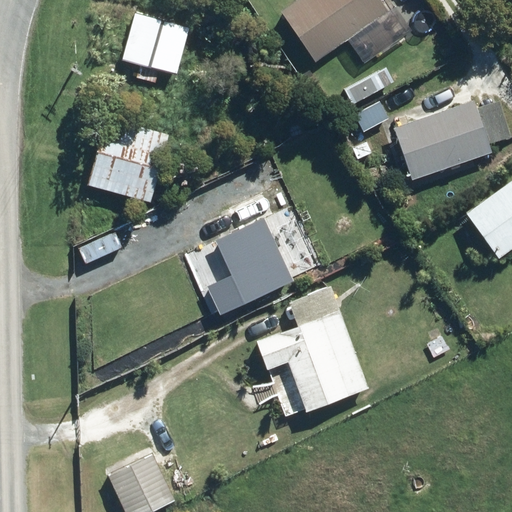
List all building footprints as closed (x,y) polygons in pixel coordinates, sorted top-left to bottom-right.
[(380,0),(289,0),(279,7),(313,58),(343,37),(359,60),(401,31),(380,0)] [(141,62),(138,76),(158,80),(161,66),(183,71),(194,24),(137,10),(126,59),(141,62)] [(492,149),(489,140),(509,133),(498,99),(476,106),(474,99),(395,126),(412,176),(492,149)] [(108,116),(91,183),(154,200),(172,133),(108,116)] [(511,179),(467,213),(498,256),(511,246),(511,179)] [(265,220),(277,214),(264,186),(224,204),(234,227),(215,236),(218,241),(207,246),(221,277),(207,283),(219,310),(291,277),(265,220)] [(328,285),(288,300),(296,323),(257,338),(267,366),(287,358),(306,410),(367,387),(328,285)] [(152,452),(107,473),(125,511),(138,511),(173,496),(152,452)]
